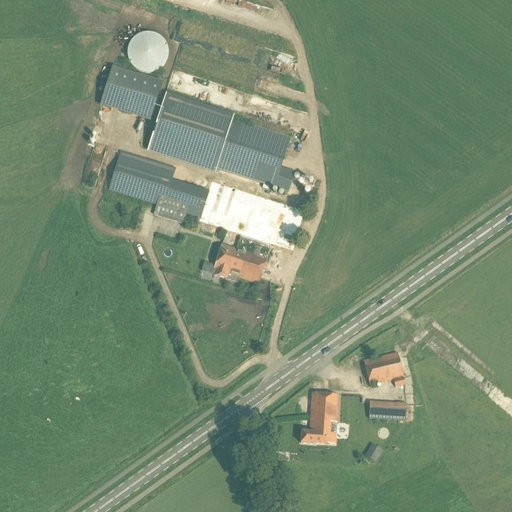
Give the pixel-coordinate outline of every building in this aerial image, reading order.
[(148,74),(149,74),(151,73),(153,73),(155,72),(156,72),(158,71),(159,70),(161,69),(162,68),(163,66),(164,65),(165,63),(166,62),(167,60),(167,59),(168,57),(168,55),(168,53),(168,51),(168,50),(167,48),(167,46),(166,45),(165,43),(164,41),(163,40),(162,39),(161,38),(159,36),(158,35),(156,35),(155,34),(153,33),(151,33),(149,33),(148,33),(146,33),(144,33),(142,33),(141,34),(139,35),(137,35),(136,36),(134,38),(133,39),(132,40),(131,41),(130,43),(129,45),(128,46),(128,48),(127,50),(127,51),(127,53),(127,55),(127,57),(128,59),(128,60),(129,62),(130,63),(131,65),(132,66),(133,68),(134,69),(136,70),(137,71),(139,72),(141,72),(142,73),(144,73),(146,74),(148,74)] [(112,67),(100,106),(150,122),(162,83),(112,67)] [(288,193),(295,172),(281,168),(290,138),(232,120),(234,115),(166,93),(160,112),(146,153),(160,157),(215,175),(216,170),(288,193)] [(210,211),(204,209),(209,192),(172,181),(175,168),(120,151),(108,191),(156,206),(153,216),(183,225),(186,215),(201,220),(210,223),(213,213),(233,219),(242,191),(219,183),(216,194),(212,192),(209,201),(213,202),(210,211)] [(258,285),(277,226),(246,216),(236,250),(221,246),(214,269),(215,269),(213,275),(227,280),(228,276),(258,285)] [(405,386),(397,353),(363,361),(369,387),(393,381),(395,388),(405,386)] [(360,429),(362,397),(311,394),(308,433),(301,432),(301,444),(312,444),(334,446),(335,434),(336,434),(336,428),(360,429)] [(387,421),(386,427),(387,427),(397,428),(397,422),(405,422),(406,404),(397,403),(397,404),(370,402),(369,402),(368,420),(387,421)] [(386,427),(384,425),(375,439),(382,443),(391,430),(387,427),(386,427)] [(375,464),(382,451),(372,445),(364,457),(375,464)]
